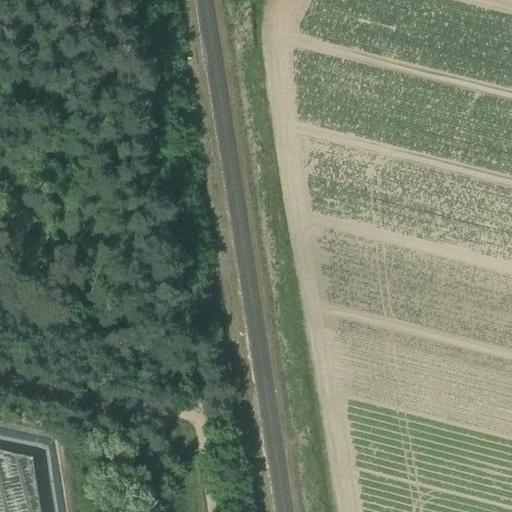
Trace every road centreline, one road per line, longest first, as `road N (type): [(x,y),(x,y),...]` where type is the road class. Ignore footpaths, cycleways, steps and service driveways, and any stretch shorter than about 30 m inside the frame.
road 1 (track): [(336,511),(257,10)]
road 2 (track): [(131,0),(201,420)]
road 3 (track): [(0,375),(201,420)]
